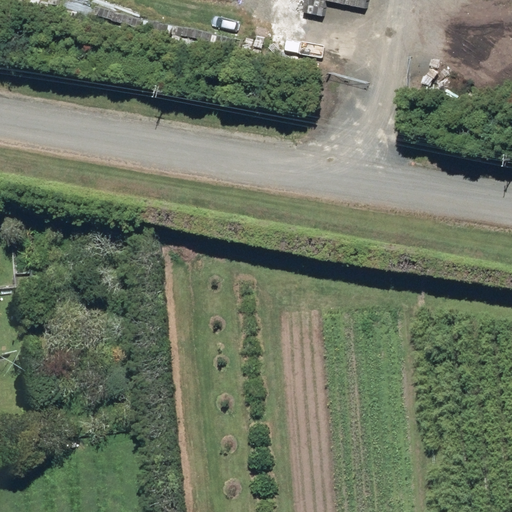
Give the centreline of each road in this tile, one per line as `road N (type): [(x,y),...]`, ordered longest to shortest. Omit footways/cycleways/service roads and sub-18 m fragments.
road 1 (unclassified): [(0,112),(511,202)]
road 2 (unknown): [(400,0),(369,177)]
